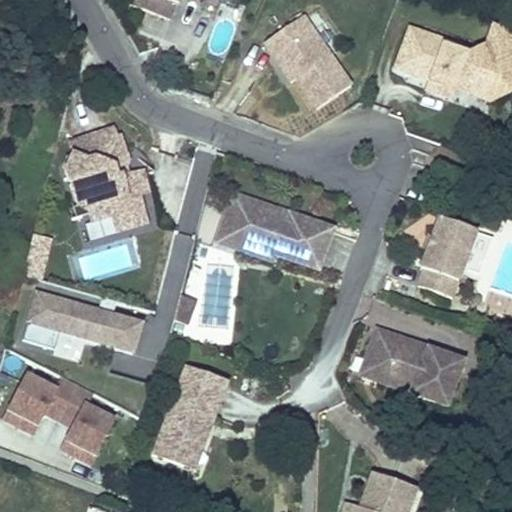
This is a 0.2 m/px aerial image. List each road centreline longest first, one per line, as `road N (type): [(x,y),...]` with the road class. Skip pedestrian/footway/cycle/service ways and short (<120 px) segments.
road 1 (residential): [(85,0),(143,103),(331,174)]
road 2 (residential): [(376,188),(316,386)]
road 3 (residential): [(376,188),(393,146),(362,119),(330,140),(331,174)]
